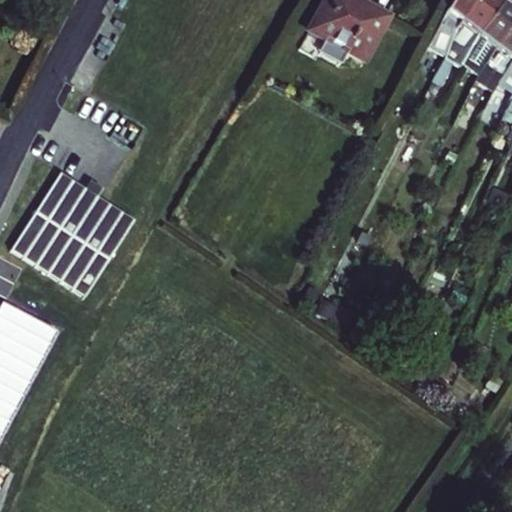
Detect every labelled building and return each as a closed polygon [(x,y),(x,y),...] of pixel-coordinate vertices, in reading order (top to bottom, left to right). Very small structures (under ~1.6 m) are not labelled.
[(385,18),(352,0),(324,0),(307,31),(347,51),(345,56),(357,62),(359,58),(362,60),(385,18)] [(440,63),(443,57),(458,29),(462,23),(470,11),(478,0),(452,0),(427,47),(429,48),(424,59),(425,59),(417,76),(415,74),(405,92),(421,100),(423,95),(440,63)] [(479,33),(502,3),(498,0),(478,0),(470,11),(462,23),(458,29),(443,57),(459,69),(461,64),(471,45),(476,38),(479,33)] [(461,64),(478,77),(493,50),(511,25),(511,10),(502,3),(479,33),(476,38),(471,45),(461,64)] [(503,73),(511,60),(511,25),(493,50),(478,77),(477,80),(483,83),(460,126),(473,132),(491,96),(503,73)] [(511,97),(511,60),(503,73),(491,96),(498,101),(484,129),(495,133),(510,101),(511,97)] [(423,95),(431,99),(448,67),(440,63),(423,95)] [(511,145),(511,141),(511,113),(508,123),(499,136),(511,145)] [(511,184),(511,153),(507,166),(509,167),(502,180),(511,184)] [(87,297),(136,218),(108,201),(92,191),(61,173),(13,251),(87,297)] [(113,193),(97,184),(92,191),(108,201),(113,193)]
